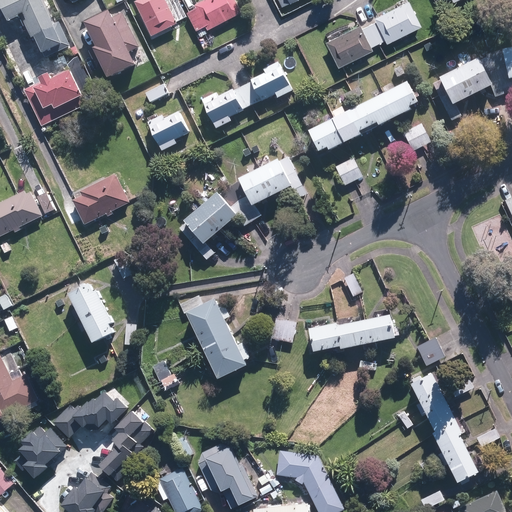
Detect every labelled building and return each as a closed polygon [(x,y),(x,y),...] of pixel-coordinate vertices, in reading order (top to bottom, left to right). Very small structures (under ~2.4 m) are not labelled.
[(55,27),(42,0),(0,0),(0,5),(7,21),(20,15),(31,38),(55,27)] [(137,0),(138,2),(133,4),(150,39),(177,27),(164,0),(137,0)] [(243,13),(236,0),(203,0),(195,5),(197,8),(188,13),(197,31),(206,26),(209,31),(243,13)] [(368,24),(377,42),(384,39),(385,42),(420,25),(408,0),(406,0),(373,16),(375,20),(368,24)] [(130,14),(126,6),(119,10),(122,18),(130,14)] [(377,42),(368,24),(361,27),(359,23),(324,40),(336,66),(371,49),(370,46),(377,42)] [(75,37),(93,72),(96,71),(100,79),(115,72),(109,59),(125,51),(114,29),(97,37),(93,28),(75,37)] [(49,56),(67,48),(59,31),(41,39),(49,56)] [(75,47),(70,50),(74,56),(78,54),(75,47)] [(511,48),(501,50),(501,52),(491,54),(480,59),(479,57),(439,77),(440,79),(432,82),(451,120),(460,116),(454,103),(490,85),(496,98),(511,91),(511,83),(510,79),(511,78),(511,48)] [(261,100),(290,86),(279,62),(264,69),(265,73),(251,80),(252,81),(243,85),(251,103),(260,99),(261,100)] [(404,73),(400,65),(392,69),(396,77),(404,73)] [(50,79),(48,75),(36,80),(37,82),(22,89),(40,126),(85,104),(69,71),(69,70),(67,71),(64,70),(53,75),(51,78),(50,79)] [(408,81),(309,130),(319,151),(418,102),(408,81)] [(150,102),(169,92),(164,83),(146,92),(150,102)] [(251,103),(243,85),(234,90),(233,89),(219,96),(217,92),(202,99),(213,123),(243,109),(242,108),(251,103)] [(346,101),(362,93),(358,86),(343,94),(346,101)] [(188,110),(197,128),(205,124),(196,106),(188,110)] [(159,146),(189,132),(179,112),(165,119),(163,115),(148,122),(159,146)] [(412,151),(431,141),(421,123),(403,132),(412,151)] [(305,193),(287,156),(279,160),(278,159),(238,179),(239,180),(228,186),(220,192),(219,191),(186,219),(187,221),(180,228),(207,259),(215,252),(206,241),(236,216),(243,226),(260,216),(253,204),(290,186),(296,198),(305,193)] [(344,185),(363,176),(353,157),(335,167),(344,185)] [(84,224),(129,201),(115,173),(79,191),(81,195),(72,200),(84,224)] [(0,238),(45,216),(34,192),(30,195),(28,191),(0,204),(0,238)] [(45,213),(54,209),(46,192),(36,196),(45,213)] [(511,218),(511,195),(503,200),(511,219),(511,218)] [(80,219),(71,203),(62,207),(70,224),(80,219)] [(109,231),(106,224),(99,227),(103,235),(109,231)] [(10,250),(6,242),(0,244),(0,245),(4,253),(10,250)] [(134,274),(125,254),(115,259),(125,278),(134,274)] [(362,291),(352,273),(343,278),(352,296),(362,291)] [(97,291),(93,283),(72,293),(96,341),(117,331),(113,323),(116,321),(101,290),(97,291)] [(198,296),(180,304),(184,312),(202,304),(198,296)] [(65,305),(61,297),(53,301),(57,309),(65,305)] [(247,365),(216,298),(187,312),(218,379),(247,365)] [(340,349),(395,338),(390,314),(337,326),(336,323),(309,329),(313,352),(340,346),(340,349)] [(283,341),(288,321),(278,319),(273,339),(283,341)] [(288,321),(283,341),(293,344),(298,324),(288,321)] [(126,344),(137,345),(138,323),(127,323),(126,344)] [(4,349),(17,343),(13,335),(0,341),(4,349)] [(422,356),(441,346),(436,337),(417,346),(422,356)] [(441,346),(422,356),(427,366),(446,356),(441,346)] [(0,419),(43,399),(30,372),(15,379),(0,348),(0,419)] [(351,349),(348,357),(357,361),(360,354),(351,349)] [(108,361),(105,354),(97,357),(101,364),(108,361)] [(328,356),(323,363),(329,367),(334,360),(328,356)] [(172,375),(165,360),(154,365),(161,381),(172,375)] [(432,433),(456,483),(477,472),(458,434),(461,433),(431,373),(410,384),(434,432),(432,433)] [(468,378),(450,388),(454,397),(473,387),(468,378)] [(112,422),(126,408),(117,398),(113,402),(104,392),(96,400),(93,398),(82,409),(75,402),(54,422),(69,438),(82,425),(83,427),(87,423),(89,425),(96,425),(98,427),(107,418),(112,422)] [(306,396),(297,393),(291,409),(299,412),(306,396)] [(97,464),(116,483),(125,474),(120,468),(143,447),(139,444),(152,432),(132,411),(115,428),(119,433),(113,439),(118,444),(97,464)] [(25,469),(33,479),(46,467),(44,464),(65,445),(51,428),(45,433),(39,426),(17,446),(23,452),(14,460),(23,470),(24,468),(25,469)] [(257,496),(242,465),(239,464),(231,447),(220,443),(201,452),(197,463),(210,490),(216,492),(221,489),(230,509),(257,496)] [(338,511),(344,509),(318,455),(280,451),(277,475),(297,477),(295,479),(302,484),(304,481),(318,511),(338,511)] [(433,453),(420,460),(429,479),(443,472),(433,453)] [(0,466),(0,495),(1,497),(15,485),(0,466)] [(159,479),(175,511),(197,511),(203,509),(183,467),(159,479)] [(111,489),(91,473),(77,489),(75,487),(60,505),(69,511),(94,511),(95,511),(96,511),(101,511),(113,498),(107,493),(111,489)] [(262,495),(272,489),(269,483),(258,489),(262,495)] [(425,509),(444,499),(439,490),(420,500),(425,509)] [(506,511),(496,491),(457,508),(459,511),(506,511)] [(452,508),(460,505),(457,500),(450,503),(452,508)] [(311,511),(311,502),(256,508),(256,511),(311,511)]
